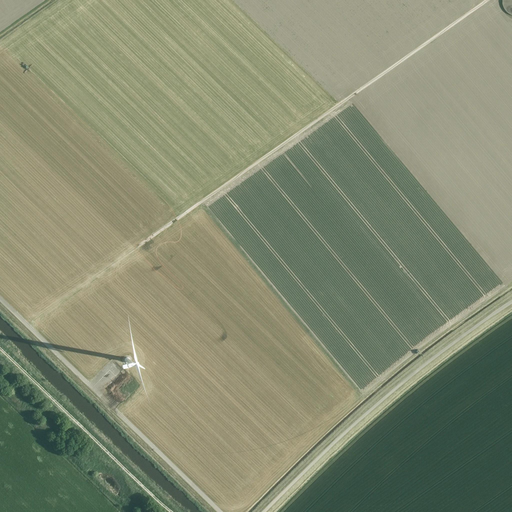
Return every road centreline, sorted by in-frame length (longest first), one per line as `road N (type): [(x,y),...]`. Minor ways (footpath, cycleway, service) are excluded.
road 1 (unclassified): [(265,511),(383,400),(511,303)]
road 2 (track): [(0,297),(222,511)]
road 3 (track): [(0,348),(169,511)]
